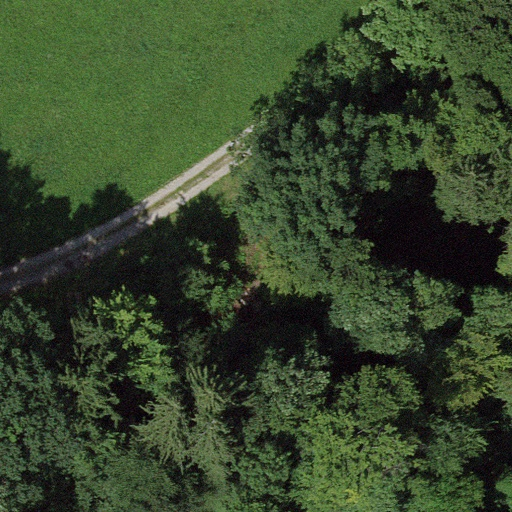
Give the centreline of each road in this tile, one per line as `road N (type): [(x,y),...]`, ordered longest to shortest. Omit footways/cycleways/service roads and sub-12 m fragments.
road 1 (track): [(0,277),(38,267),(210,177),(449,0)]
road 2 (track): [(38,267),(7,511)]
